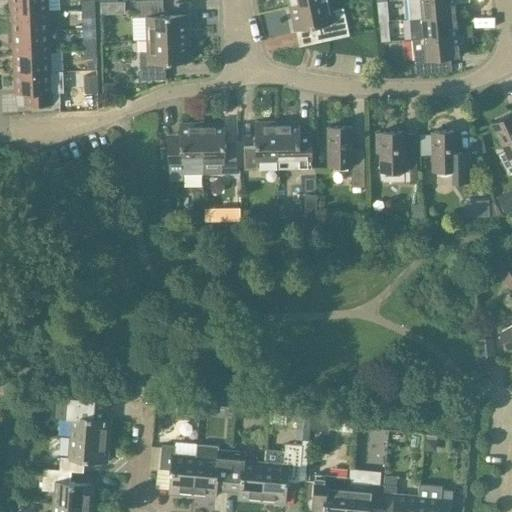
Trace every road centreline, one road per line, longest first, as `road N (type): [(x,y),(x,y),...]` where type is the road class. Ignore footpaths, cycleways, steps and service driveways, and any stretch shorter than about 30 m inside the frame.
road 1 (residential): [(249,71),(353,86),(478,82),(505,68)]
road 2 (residential): [(0,135),(68,126),(249,71)]
